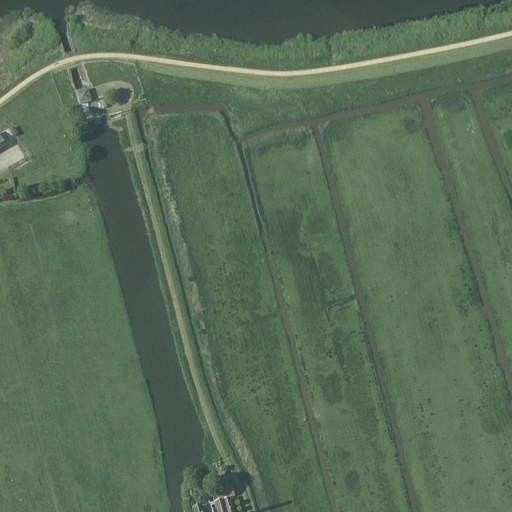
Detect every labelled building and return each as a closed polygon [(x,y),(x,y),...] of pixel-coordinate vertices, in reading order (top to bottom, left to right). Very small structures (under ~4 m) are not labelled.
[(87,90),(77,94),(80,104),(90,101),(87,90)] [(14,128),(9,131),(13,138),(18,135),(14,128)] [(32,164),(40,162),(38,153),(30,156),(32,164)] [(219,488),(217,488),(220,500),(234,497),(231,485),(229,486),(227,479),(218,481),(219,488)] [(233,511),(230,500),(215,505),(216,511),(233,511)]
